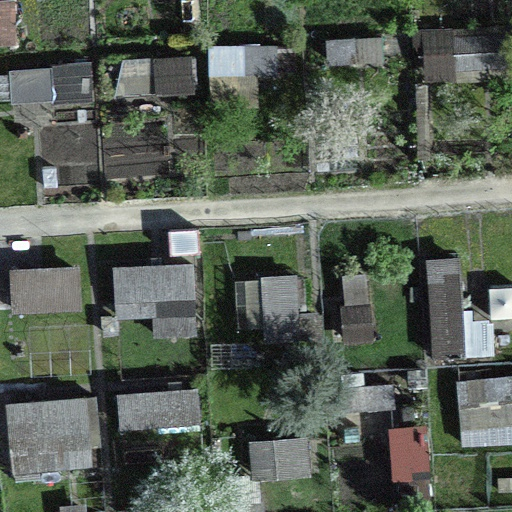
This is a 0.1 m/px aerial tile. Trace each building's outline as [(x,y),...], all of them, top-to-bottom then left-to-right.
[(0,0),(0,42),(16,42),(15,0),(0,0)] [(417,80),(511,78),(511,21),(416,24),(417,80)] [(294,72),(295,43),(207,40),(205,102),(262,104),(263,71),(294,72)] [(113,51),(113,91),(198,91),(198,50),(113,51)] [(0,99),(94,94),(92,58),(0,62),(0,99)] [(460,253),(425,255),(430,353),(489,350),(487,315),(469,316),(469,305),(463,305),(460,253)] [(200,258),(112,261),(115,317),(154,315),(155,334),(203,332),(200,258)] [(13,310),(82,307),(80,261),(10,264),(13,310)] [(296,269),(260,271),(260,276),(233,277),(236,325),(263,324),(264,336),(321,333),(320,307),(305,308),(304,274),(296,274),(296,269)] [(346,341),(375,338),(369,271),(340,274),(346,341)] [(461,445),(511,444),(511,372),(460,373),(461,445)] [(197,382),(116,388),(119,425),(200,418),(197,382)] [(93,467),(87,391),(6,398),(12,474),(93,467)] [(428,504),(428,474),(395,474),(394,503),(428,504)]
